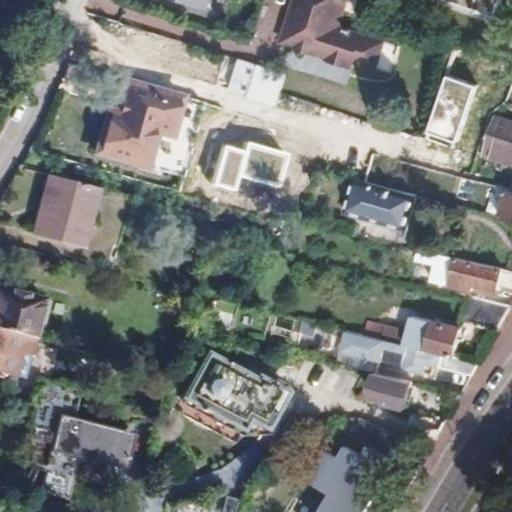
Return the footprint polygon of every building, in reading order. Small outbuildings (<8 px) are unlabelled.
[(380,65),(388,38),(355,28),(355,26),(349,25),(349,26),(341,23),(348,0),(296,0),(286,32),(292,41),(312,48),(314,39),(332,44),(329,53),(329,55),(356,63),(357,58),(380,65)] [(453,0),(481,8),(484,0),(453,0)] [(403,44),(388,38),(380,65),(394,70),(403,44)] [(314,39),(312,48),(329,53),(332,44),(314,39)] [(284,70),(238,57),(227,94),(274,108),(284,70)] [(122,79),(118,90),(176,105),(179,94),(122,79)] [(176,105),(118,90),(111,113),(170,129),(176,105)] [(170,129),(111,113),(109,121),(102,119),(93,150),(159,167),(170,129)] [(511,119),(492,114),(488,129),(511,136),(511,119)] [(511,136),(488,129),(482,148),(511,157),(511,136)] [(94,186),(45,173),(42,188),(90,200),(94,186)] [(357,176),(350,205),(413,219),(421,192),(357,176)] [(511,188),(505,187),(499,212),(511,215),(511,188)] [(90,200),(42,188),(40,195),(44,197),(40,215),(83,226),(90,200)] [(413,219),(350,205),(349,209),(411,226),(413,219)] [(83,226),(40,215),(35,232),(79,243),(83,226)] [(511,268),(500,266),(499,268),(454,257),(449,277),(453,278),(452,283),(468,287),(470,281),(511,290),(511,268)] [(0,287),(0,326),(35,336),(44,299),(0,287)] [(463,318),(498,327),(510,303),(468,293),(463,318)] [(367,321),(363,334),(385,339),(407,344),(409,331),(367,321)] [(441,352),(454,356),(461,327),(435,321),(428,349),(441,352)] [(0,326),(0,377),(18,383),(26,353),(32,354),(37,336),(35,336),(0,326)] [(441,352),(428,349),(407,344),(385,339),(380,361),(423,371),(426,362),(439,366),(441,352)] [(282,378),(204,344),(181,390),(238,419),(247,408),(264,416),(282,378)] [(372,374),(368,389),(378,391),(383,396),(381,401),(403,406),(409,383),(372,374)] [(49,459),(40,506),(59,511),(64,511),(74,472),(119,482),(126,448),(67,436),(69,431),(50,427),(56,401),(38,398),(26,454),(49,459)] [(74,405),(56,401),(50,427),(69,431),(74,405)] [(364,511),(387,465),(346,446),(341,456),(328,450),(312,485),(329,493),(320,511),(364,511)] [(317,511),(327,492),(310,484),(297,511),(317,511)]
